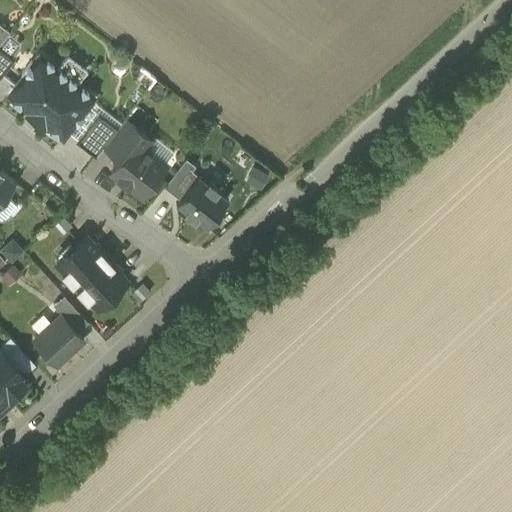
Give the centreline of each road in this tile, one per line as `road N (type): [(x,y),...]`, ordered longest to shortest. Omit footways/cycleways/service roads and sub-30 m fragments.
road 1 (residential): [(409,82),(199,274)]
road 2 (residential): [(199,274),(0,459)]
road 3 (residential): [(0,127),(199,274)]
